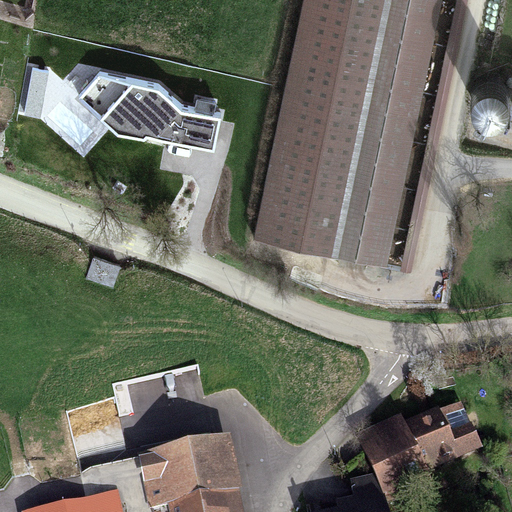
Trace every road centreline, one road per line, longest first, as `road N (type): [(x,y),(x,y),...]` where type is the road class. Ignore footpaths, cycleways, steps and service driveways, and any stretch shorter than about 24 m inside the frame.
road 1 (residential): [(397,339),(346,331),(0,196)]
road 2 (residential): [(397,339),(386,374),(279,484),(272,511)]
